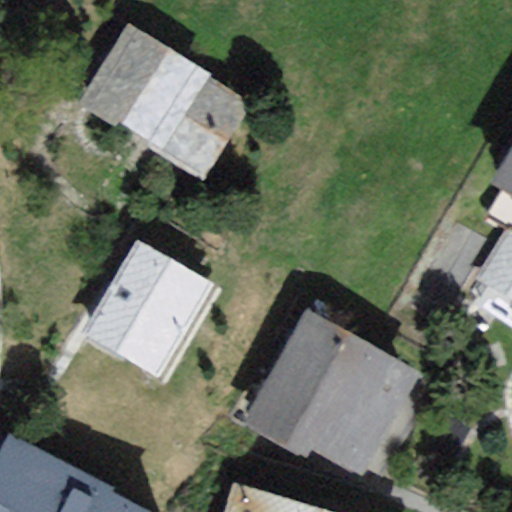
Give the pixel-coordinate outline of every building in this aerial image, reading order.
[(256,105),(131,30),(79,107),(207,182),(256,105)] [(511,276),(511,143),(453,241),(511,276)] [(220,293),(141,244),(80,341),(160,391),(220,293)] [(427,375),(314,321),(255,425),(370,484),(389,447),(427,375)] [(0,511),(157,511),(10,441),(0,460),(0,511)] [(319,511),(229,485),(221,511),(319,511)]
